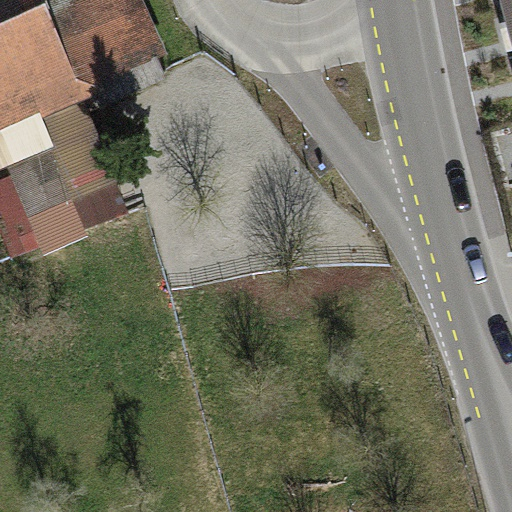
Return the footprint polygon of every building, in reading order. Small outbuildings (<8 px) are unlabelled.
[(0,108),(65,80),(29,0),(0,0),(0,155),(4,154),(0,144),(0,108)] [(29,0),(65,80),(147,43),(127,0),(29,0)] [(511,0),(483,0),(507,92),(511,90),(511,0)] [(147,43),(65,80),(76,104),(158,67),(147,43)] [(84,229),(49,158),(10,175),(0,187),(0,227),(14,259),(84,229)]
